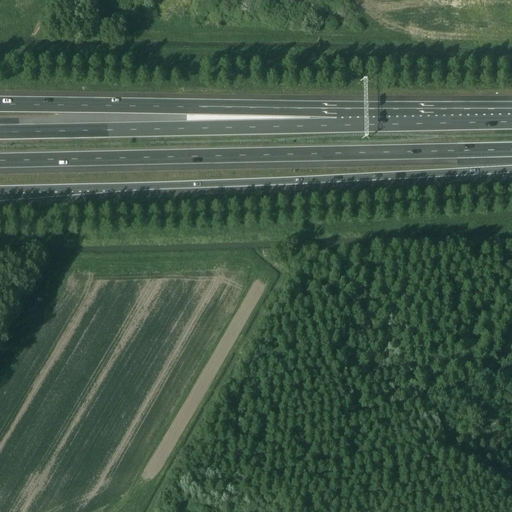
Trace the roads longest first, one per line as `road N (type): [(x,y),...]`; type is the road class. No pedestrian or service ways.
road 1 (motorway): [(0,189),(511,169)]
road 2 (motorway): [(0,160),(511,149)]
road 3 (motorway): [(337,122),(201,107),(0,104)]
road 4 (motorway): [(337,122),(0,132)]
road 5 (motorway): [(511,118),(337,122)]
